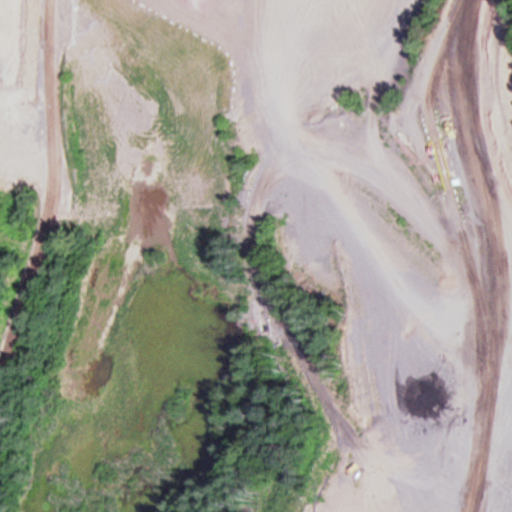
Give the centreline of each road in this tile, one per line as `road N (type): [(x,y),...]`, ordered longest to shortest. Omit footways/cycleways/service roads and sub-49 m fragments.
road 1 (track): [(466,0),(448,40),(440,94),(490,287),(508,423),(493,511)]
road 2 (residential): [(44,0),(57,207),(0,380)]
